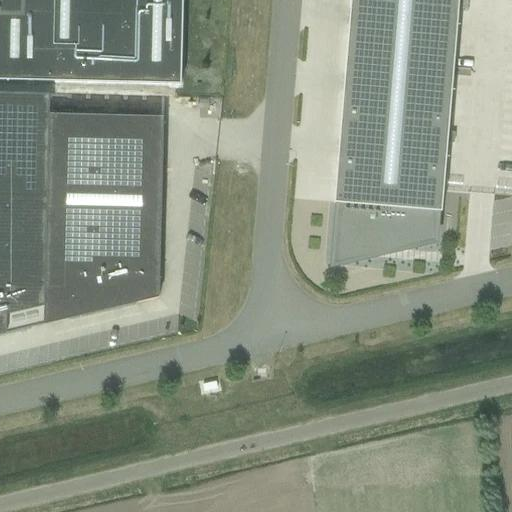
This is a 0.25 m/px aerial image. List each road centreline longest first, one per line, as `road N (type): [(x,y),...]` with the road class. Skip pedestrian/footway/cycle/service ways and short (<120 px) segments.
road 1 (unclassified): [(40,511),(511,392)]
road 2 (unclassified): [(289,0),(271,335)]
road 3 (unclassified): [(271,335),(0,400)]
road 4 (unclassified): [(271,335),(511,279)]
